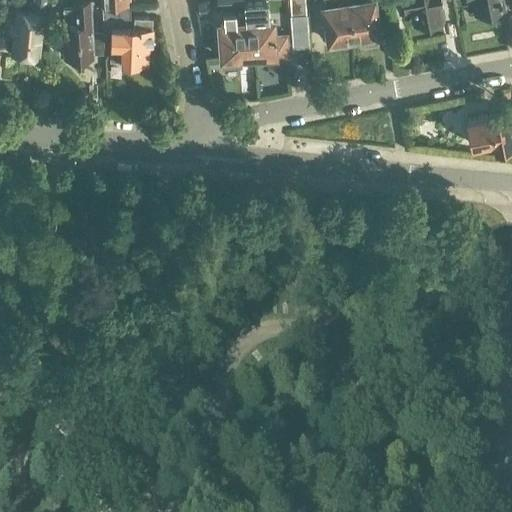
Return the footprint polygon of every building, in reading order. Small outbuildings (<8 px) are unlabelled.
[(39,58),(43,13),(44,0),(31,0),(30,12),(16,10),(14,25),(12,25),(9,27),(9,30),(11,35),(14,35),(12,55),(39,58)] [(131,19),(129,0),(117,0),(102,1),(102,7),(102,27),(112,28),(111,60),(121,61),(121,62),(124,62),(127,66),(132,66),(136,62),(138,62),(138,61),(147,61),(148,44),(152,44),(152,19),(134,18),(134,29),(128,28),(127,19),(131,19)] [(238,57),(249,56),(246,19),(246,4),(244,4),(243,0),(233,0),(234,13),(222,13),(222,25),(219,25),(221,58),(222,69),(239,67),(238,57)] [(323,0),(324,7),(323,7),(326,27),(321,28),(323,40),(328,39),(329,42),(353,38),(347,0),(323,0)] [(347,0),(353,38),(362,37),(364,47),(378,45),(376,35),(378,34),(375,9),(377,9),(376,1),(373,2),(373,0),(347,0)] [(414,24),(419,23),(420,24),(421,25),(423,26),(424,26),(426,27),(427,27),(429,26),(430,26),(432,25),(433,24),(434,23),(435,21),(435,20),(440,19),(437,6),(440,5),(439,0),(402,0),(404,9),(411,8),(414,24)] [(473,0),(476,13),(480,12),(484,15),(495,13),(497,9),(502,8),(500,0),(473,0)] [(79,57),(93,56),(90,2),(76,2),(76,9),(65,9),(66,23),(64,24),(66,57),(69,57),(71,60),(78,60),(79,57)] [(246,4),(246,19),(249,56),(272,55),(272,59),(287,58),(286,36),(272,37),(271,22),(267,22),(266,2),(246,4)] [(307,15),(291,16),(293,48),(309,47),(307,15)] [(511,133),(511,120),(507,121),(505,112),(485,116),(466,120),(471,145),(489,142),(490,147),(511,143),(509,134),(511,133)] [(406,258),(420,259),(421,234),(407,233),(406,258)]
